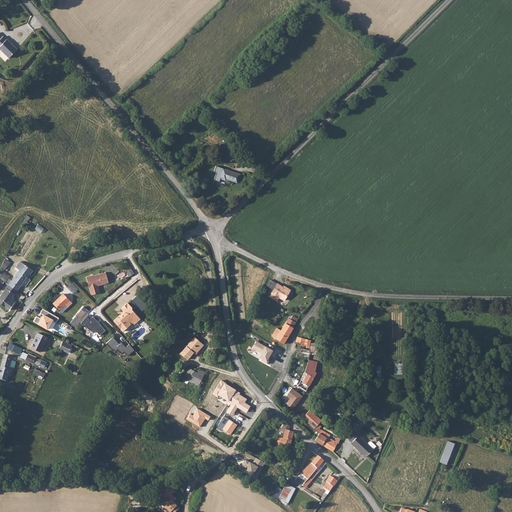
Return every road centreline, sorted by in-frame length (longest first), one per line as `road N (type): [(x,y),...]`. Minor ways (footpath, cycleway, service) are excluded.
road 1 (unclassified): [(208,228),(448,0)]
road 2 (unclassified): [(214,244),(362,295),(511,299)]
road 3 (tertiary): [(24,0),(208,228)]
road 4 (unclassified): [(208,228),(61,273),(0,339)]
road 5 (tertiary): [(214,244),(234,354),(265,401)]
road 6 (tertiary): [(265,401),(377,511)]
road 7 (residential): [(265,401),(199,476),(186,511)]
road 8 (track): [(265,401),(283,378),(291,343),(322,285)]
